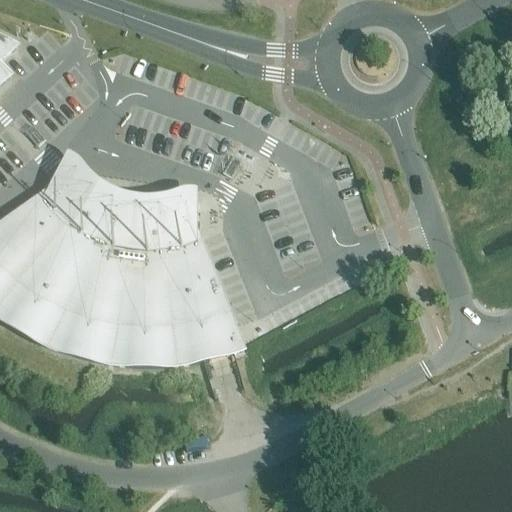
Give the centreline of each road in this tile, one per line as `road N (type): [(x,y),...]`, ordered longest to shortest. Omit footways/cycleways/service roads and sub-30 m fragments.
road 1 (unclassified): [(0,440),(76,471),(176,480),(246,465),(473,341)]
road 2 (tertiary): [(60,0),(247,69),(330,82)]
road 3 (unclassified): [(473,341),(390,104)]
road 4 (tertiary): [(328,44),(288,51),(249,45),(99,0)]
